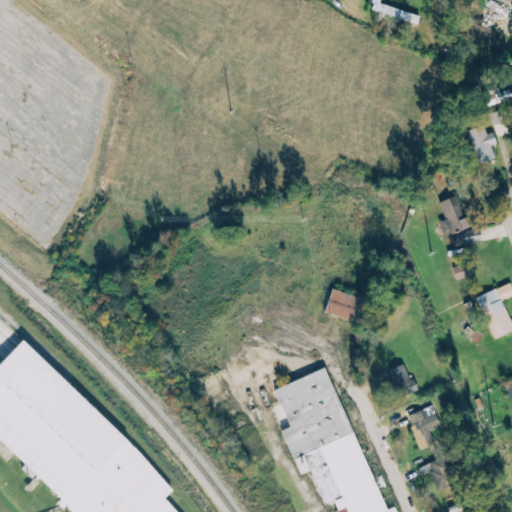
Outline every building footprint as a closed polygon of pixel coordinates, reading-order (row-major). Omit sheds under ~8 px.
[(381,0),(373,0),(370,11),(418,25),(420,16),(380,5),(381,0)] [(483,93),(488,107),(511,99),(511,89),(501,93),(500,88),(483,93)] [(493,146),(497,145),(495,133),(489,134),(487,126),(469,130),(478,164),(497,160),(493,146)] [(440,202),(454,235),(470,229),(456,196),(440,202)] [(483,243),(480,230),(454,235),(456,247),(483,243)] [(511,332),(511,322),(503,301),(511,297),(511,287),(511,284),(477,298),(494,340),(511,332)] [(357,298),(331,290),(324,314),(349,322),(357,298)] [(174,511),(164,500),(169,495),(28,338),(0,363),(0,437),(67,511),(174,511)] [(416,392),(406,364),(391,370),(401,397),(416,392)] [(390,511),(327,367),(271,392),(288,430),(281,433),(300,477),(311,472),(326,505),(344,498),(349,511),(390,511)] [(440,428),(434,407),(408,415),(419,450),(436,445),(431,430),(440,428)] [(446,485),(444,479),(452,475),(446,458),(423,467),(433,490),(446,485)]
